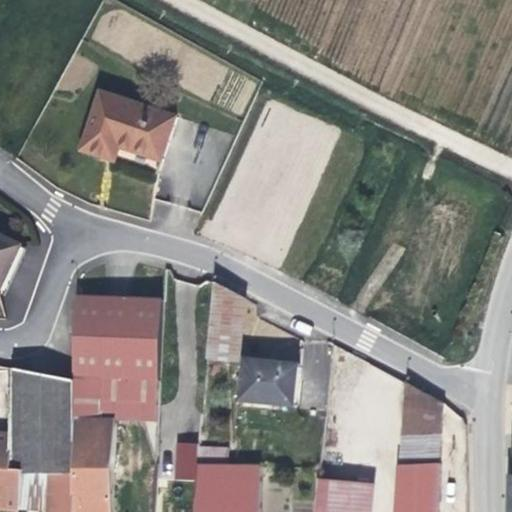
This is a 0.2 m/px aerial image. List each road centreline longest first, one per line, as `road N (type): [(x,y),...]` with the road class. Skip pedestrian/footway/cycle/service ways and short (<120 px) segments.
road 1 (residential): [(82,233),(137,231),(254,276),(345,332),(489,403)]
road 2 (track): [(178,0),(511,181)]
road 3 (residential): [(0,343),(41,336),(61,264),(82,233)]
road 4 (tertiary): [(489,403),(499,305),(511,265)]
